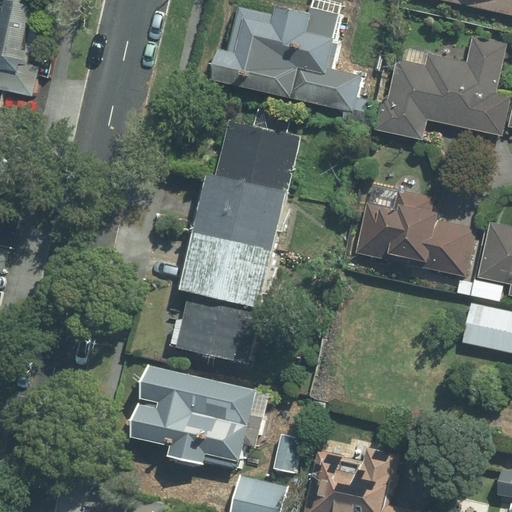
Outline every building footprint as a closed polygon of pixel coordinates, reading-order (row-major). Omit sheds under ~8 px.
[(25,62),(37,1),(31,0),(10,0),(9,4),(0,2),(0,93),(38,102),(45,66),(25,62)] [(511,0),(418,0),(419,1),(511,19),(511,0)] [(220,55),(214,87),(288,100),(294,68),(330,75),(336,44),(340,45),(345,15),(314,10),(313,17),(279,10),(278,18),(240,11),(232,57),(220,55)] [(511,100),(501,98),(511,49),(477,42),(472,68),(433,60),(430,72),(400,66),(392,106),(386,105),(380,137),(428,147),(432,126),(507,142),(511,116),(511,100)] [(217,181),(207,179),(182,294),(191,296),(179,350),(250,365),(301,137),(230,121),(217,181)] [(399,210),(369,205),(360,261),(468,279),(476,228),(436,222),(440,201),(402,195),(399,210)] [(511,231),(495,228),(483,284),(511,289),(511,231)] [(511,311),(474,305),(467,347),(511,354),(511,311)] [(175,453),(174,462),(207,468),(208,459),(246,466),(260,390),(151,370),(137,446),(175,453)] [(302,439),(278,435),(272,473),(295,477),(302,439)] [(368,461),(323,451),(310,511),(405,511),(392,509),(403,457),(371,450),(368,461)] [(284,511),(290,488),(242,477),(234,511),(284,511)] [(123,496),(120,511),(168,511),(170,505),(123,496)]
